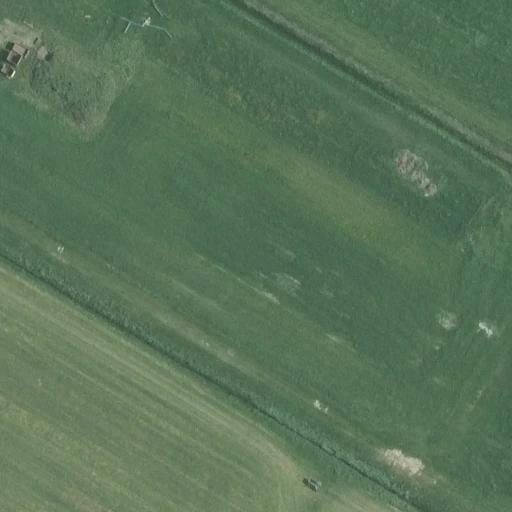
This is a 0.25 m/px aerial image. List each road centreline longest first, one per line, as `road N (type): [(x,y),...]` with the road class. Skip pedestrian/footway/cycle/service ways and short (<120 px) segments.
road 1 (track): [(0,304),(369,511)]
road 2 (track): [(501,200),(180,0)]
road 3 (track): [(0,224),(176,320)]
